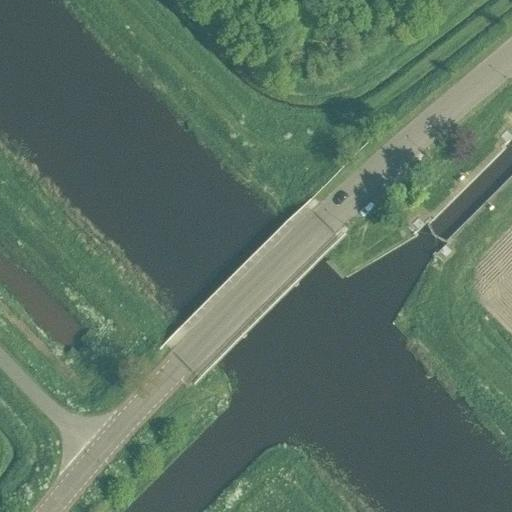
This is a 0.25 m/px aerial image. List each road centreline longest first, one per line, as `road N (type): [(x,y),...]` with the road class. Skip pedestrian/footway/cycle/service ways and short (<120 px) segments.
road 1 (tertiary): [(96,461),(184,368),(511,61)]
road 2 (unclassified): [(96,461),(0,360)]
